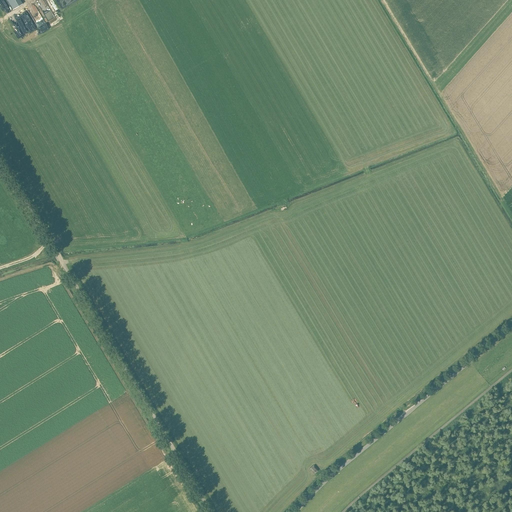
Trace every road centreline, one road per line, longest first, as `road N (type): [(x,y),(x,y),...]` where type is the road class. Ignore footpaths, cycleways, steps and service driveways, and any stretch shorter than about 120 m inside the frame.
road 1 (unclassified): [(210,511),(0,157)]
road 2 (unclassified): [(295,511),(511,326)]
